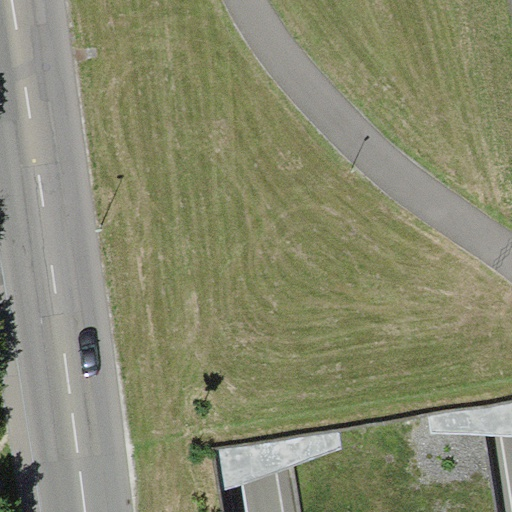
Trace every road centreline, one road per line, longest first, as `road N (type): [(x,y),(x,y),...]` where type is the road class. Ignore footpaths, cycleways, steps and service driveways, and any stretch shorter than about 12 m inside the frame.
road 1 (motorway): [(265,0),(359,511)]
road 2 (motorway): [(445,511),(356,0)]
road 3 (primary): [(87,511),(14,0)]
road 4 (motorway): [(207,0),(205,93),(266,511)]
road 5 (motorway): [(511,379),(463,108),(415,0)]
